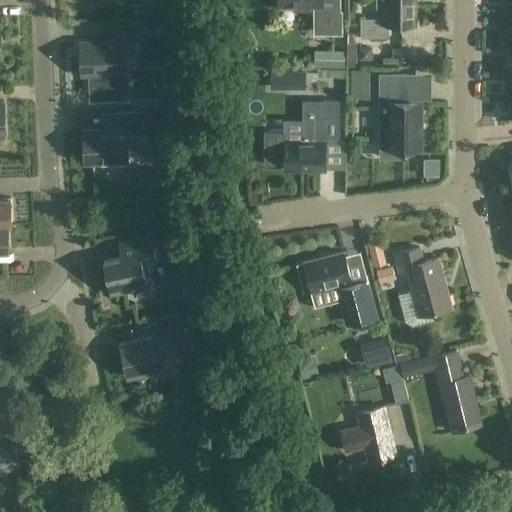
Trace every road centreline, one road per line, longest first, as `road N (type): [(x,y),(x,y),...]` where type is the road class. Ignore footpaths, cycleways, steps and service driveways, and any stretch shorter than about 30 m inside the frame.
road 1 (residential): [(56,285),(62,241),(45,169),(38,0)]
road 2 (residential): [(463,192),(246,220)]
road 3 (residential): [(463,192),(463,0)]
road 4 (residential): [(511,360),(463,192)]
